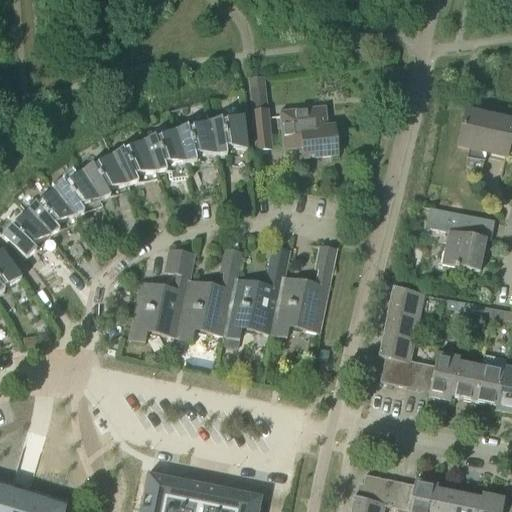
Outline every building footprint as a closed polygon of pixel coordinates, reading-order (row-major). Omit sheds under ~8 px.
[(264,80),(249,82),(254,131),(268,130),(264,80)] [(334,127),(326,128),(324,109),(280,114),(284,150),(295,149),(295,147),(300,147),(301,148),(302,148),(303,160),(336,157),(336,153),(339,152),(338,143),(335,143),(334,127)] [(506,158),(511,130),(511,124),(464,114),(457,148),(506,158)] [(214,159),(215,159),(246,160),(241,120),(220,124),(220,122),(207,126),(214,159)] [(214,159),(207,126),(187,132),(186,129),(174,134),(184,166),(216,165),(215,159),(214,159)] [(154,139),(142,145),(154,176),(155,176),(168,174),(168,181),(172,184),(186,182),(188,182),(186,172),(184,166),(174,134),(154,141),(154,139)] [(121,152),(110,158),(126,189),(157,182),(155,176),(154,176),(142,145),(122,154),(121,152)] [(91,167),(80,175),(98,204),(99,204),(129,194),(126,189),(110,158),(92,169),(91,167)] [(62,185),(51,194),(72,221),(73,221),(102,208),(99,204),(98,204),(80,175),(63,187),(62,185)] [(72,221),(51,194),(36,208),(34,206),(25,215),(48,240),(49,240),(76,225),(73,221),(72,221)] [(178,208),(171,211),(175,223),(182,220),(178,208)] [(494,224),(494,223),(429,210),(425,230),(448,234),(441,266),(479,274),(486,241),(483,240),(486,223),(494,224)] [(48,240),(25,215),(11,231),(9,229),(1,239),(25,262),(52,244),(49,240),(48,240)] [(314,287),(282,280),(270,338),(286,341),(289,324),(301,326),(299,332),(318,336),(335,251),(310,246),(310,248),(318,250),(314,272),(317,272),(314,287)] [(267,288),(235,282),(234,282),(222,339),(225,340),(238,342),(241,332),(270,338),(282,280),(288,253),(263,248),(263,250),(271,252),(267,273),(270,274),(267,288)] [(220,290),(188,283),(187,283),(175,341),(184,343),(191,344),(193,333),(222,339),(234,282),(235,282),(241,255),(216,250),(215,251),(224,253),(219,275),(223,276),(220,290)] [(164,275),(176,278),(173,292),(139,285),(128,343),(144,346),(146,335),(175,341),(187,283),(188,283),(193,257),(169,251),(164,275)] [(0,296),(3,295),(2,292),(20,282),(0,254),(0,296)] [(387,313),(419,320),(424,296),(392,289),(387,313)] [(469,315),(471,306),(447,301),(445,311),(469,315)] [(491,310),(471,306),(469,315),(490,319),(491,310)] [(511,314),(491,310),(490,319),(511,324),(511,314)] [(419,320),(387,313),(381,339),(413,345),(419,320)] [(36,338),(23,340),(24,349),(37,347),(36,338)] [(413,345),(381,339),(377,359),(384,360),(379,384),(416,392),(422,366),(410,363),(413,345)] [(225,340),(223,348),(237,351),(238,342),(225,340)] [(175,341),(173,353),(182,354),(184,343),(175,341)] [(319,352),(317,363),(326,365),(328,353),(319,352)] [(450,399),(448,399),(455,364),(458,365),(459,360),(436,355),(433,368),(422,366),(416,392),(428,394),(427,399),(449,404),(450,399)] [(480,369),(473,404),(495,408),(496,409),(504,370),(503,369),(504,362),(482,357),(480,369)] [(458,365),(455,364),(448,399),(450,399),(473,404),(480,369),(458,365)] [(496,409),(495,408),(494,413),(511,417),(511,371),(504,370),(496,409)] [(139,511),(138,511),(258,511),(261,500),(225,493),(197,487),(196,493),(185,491),(186,485),(185,485),(146,477),(141,499),(141,501),(139,511)] [(352,499),(349,511),(382,511),(384,508),(395,511),(401,485),(364,477),(359,501),(352,499)] [(401,485),(396,511),(401,511),(431,511),(436,492),(435,492),(436,487),(414,482),(413,487),(401,485)] [(0,511),(64,511),(65,510),(17,495),(0,490),(0,511)] [(454,511),(458,496),(436,492),(431,511),(454,511)] [(477,511),(480,501),(458,496),(454,511),(477,511)] [(511,511),(511,507),(502,506),(503,501),(481,496),(480,501),(477,511),(511,511)]
